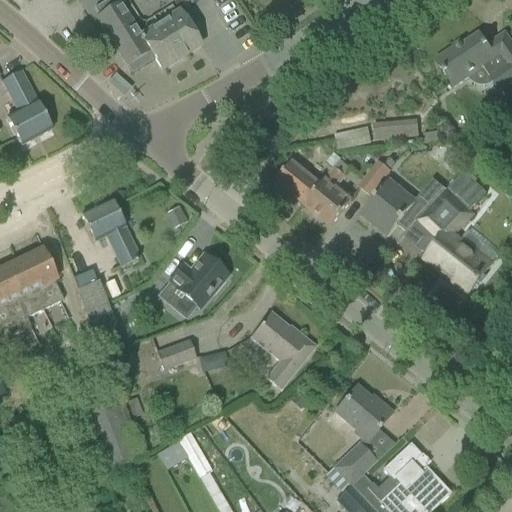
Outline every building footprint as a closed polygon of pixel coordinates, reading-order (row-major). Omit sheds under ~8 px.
[(200,46),(189,30),(180,15),(179,14),(141,39),(118,4),(115,0),(109,0),(94,10),(98,17),(95,19),(127,69),(149,54),(160,72),(199,47),(200,46)] [(456,51),(455,49),(435,62),(453,90),(483,70),(498,93),(511,83),(511,46),(507,39),(489,51),(478,36),(456,51)] [(20,75),(2,84),(5,90),(17,114),(5,120),(11,131),(20,149),(51,132),(20,75)] [(418,140),(417,123),(372,127),(374,144),(418,140)] [(339,124),(337,145),(370,147),(372,127),(339,124)] [(436,134),(422,136),(423,146),(437,145),(436,134)] [(333,156),(325,164),(333,170),(334,169),(340,162),(333,156)] [(275,184),(303,207),(320,188),(319,187),(306,176),(291,164),(275,184)] [(358,190),(369,199),(390,174),(378,165),(358,190)] [(320,188),(303,207),(329,229),(342,214),(351,204),(335,190),(345,179),(334,169),(333,170),(319,187),(320,188)] [(437,245),(424,261),(467,296),(489,268),(453,239),(472,218),(468,214),(486,196),(464,175),(446,194),(416,223),(437,245)] [(388,239),(401,223),(409,230),(425,210),(414,201),(413,203),(387,183),(360,217),(388,239)] [(80,218),(93,245),(106,239),(120,269),(138,261),(111,203),(80,218)] [(402,243),(384,268),(399,279),(417,254),(402,243)] [(53,284),(56,282),(42,251),(0,271),(0,344),(30,330),(25,320),(62,302),(53,284)] [(198,312),(226,278),(219,271),(220,269),(213,263),(211,265),(203,259),(189,275),(181,269),(169,284),(170,285),(158,299),(166,305),(176,293),(198,312)] [(92,273),(74,279),(78,291),(96,284),(92,273)] [(77,292),(108,374),(129,366),(97,284),(96,284),(78,291),(77,292)] [(250,341),(279,365),(265,382),(279,393),(315,349),(290,329),(289,331),(270,316),(250,341)] [(156,357),(162,374),(196,362),(190,344),(156,357)] [(129,383),(121,386),(125,394),(133,391),(129,383)] [(357,438),(365,446),(391,415),(377,403),(375,405),(355,388),(333,414),(358,436),(357,438)] [(296,395),(289,403),(298,411),(305,403),(296,395)] [(142,463),(121,405),(119,402),(69,421),(92,481),(142,463)] [(187,441),(178,447),(186,461),(215,511),(228,511),(208,477),(211,475),(190,439),(187,441)] [(176,445),(156,457),(165,474),(186,461),(178,447),(176,445)] [(331,470),(350,490),(350,489),(362,477),(376,464),(358,445),(331,470)] [(371,487),(362,477),(350,489),(372,511),(432,511),(450,496),(425,470),(424,470),(416,461),(420,458),(409,446),(395,460),(381,473),(392,484),(395,481),(399,485),(379,504),(367,491),(371,487)] [(116,474),(106,478),(112,493),(122,489),(116,474)] [(372,511),(350,489),(350,490),(335,504),(342,511),(372,511)]
